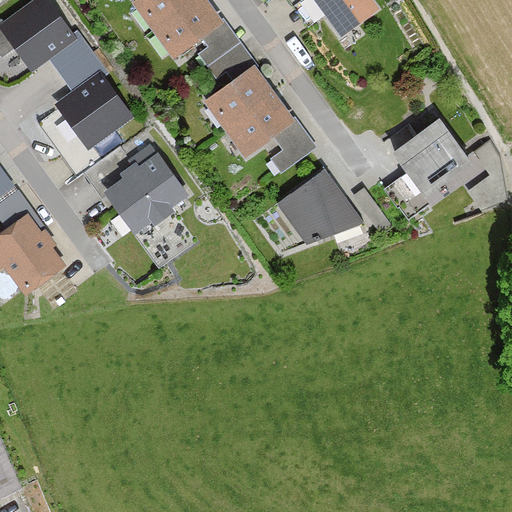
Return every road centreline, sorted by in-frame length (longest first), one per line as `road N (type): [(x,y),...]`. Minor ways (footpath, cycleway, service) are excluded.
road 1 (residential): [(236,0),(353,162)]
road 2 (track): [(414,0),(511,153)]
road 3 (residential): [(0,130),(87,252)]
